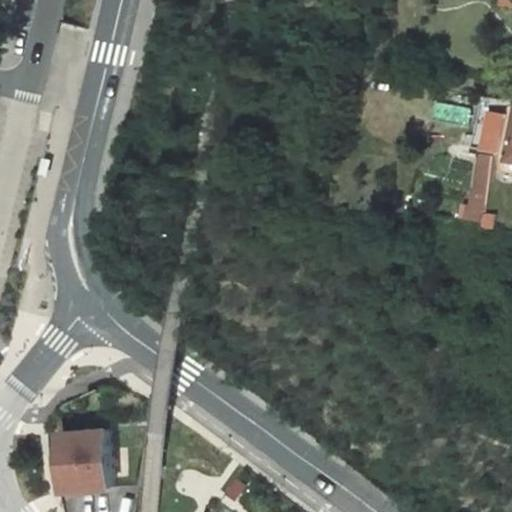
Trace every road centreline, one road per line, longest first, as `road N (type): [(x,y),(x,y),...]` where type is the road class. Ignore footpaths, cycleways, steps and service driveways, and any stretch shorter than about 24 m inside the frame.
road 1 (tertiary): [(373,511),(122,329),(92,298)]
road 2 (tertiary): [(92,298),(69,245),(71,212),(121,0)]
road 3 (unclassified): [(51,0),(0,204)]
road 4 (unclassified): [(0,420),(92,298)]
